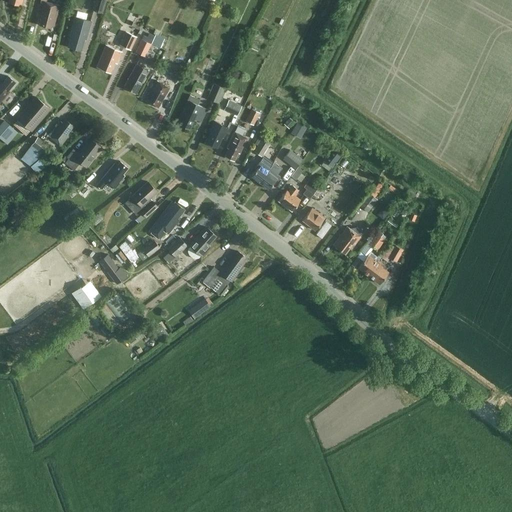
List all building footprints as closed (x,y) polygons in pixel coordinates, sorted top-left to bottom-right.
[(51,26),(54,27),(60,5),(43,0),(39,13),(42,14),(39,25),(50,28),(51,26)] [(94,0),(92,10),(103,13),(106,0),(94,0)] [(84,39),(86,40),(91,21),(75,17),(69,35),(71,36),(68,47),(81,50),(84,39)] [(136,37),(126,32),(120,44),(131,49),(136,37)] [(165,37),(156,34),(151,43),(161,47),(165,37)] [(151,43),(142,39),(136,52),(145,56),(151,43)] [(122,52),(106,45),(97,67),(110,73),(115,63),(117,63),(122,52)] [(150,72),(137,64),(124,86),(135,92),(136,89),(139,90),(150,72)] [(8,90),(15,82),(8,76),(2,83),(1,82),(0,82),(0,102),(10,91),(8,90)] [(170,88),(157,80),(145,100),(156,107),(158,104),(160,105),(170,88)] [(207,98),(219,103),(225,88),(214,84),(207,98)] [(245,99),(232,93),(224,109),(237,116),(245,99)] [(204,117),(207,109),(198,105),(200,100),(190,95),(177,122),(180,123),(179,124),(190,129),(195,119),(197,120),(199,115),(204,117)] [(26,136),(31,130),(50,109),(36,97),(13,124),(26,136)] [(260,112),(252,109),(246,121),(254,125),(260,112)] [(222,137),(223,137),(231,120),(219,114),(215,121),(214,121),(209,131),(210,131),(205,142),(217,148),(222,137)] [(289,118),(284,124),(289,128),(294,122),(289,118)] [(74,126),(65,119),(62,122),(61,121),(49,136),(61,145),(68,136),(66,135),(74,126)] [(18,132),(14,129),(4,120),(0,125),(0,137),(8,145),(18,132)] [(291,133),(300,138),(306,128),(296,122),(291,133)] [(241,151),(247,138),(242,135),(245,129),(238,126),(227,148),(229,149),(225,156),(234,160),(239,150),(241,151)] [(40,151),(44,155),(50,146),(38,137),(24,154),(32,161),(40,151)] [(263,138),(262,139),(259,137),(255,144),(258,145),(254,152),(262,157),(270,143),(263,138)] [(73,149),(67,157),(65,156),(61,161),(65,163),(74,170),(80,162),(87,167),(95,156),(94,155),(101,146),(90,139),(85,146),(84,145),(78,153),(73,149)] [(324,160),(333,167),(342,155),(333,148),(324,160)] [(283,159),(295,169),(303,159),(297,154),(291,150),(283,159)] [(40,163),(44,167),(51,161),(48,157),(40,163)] [(272,165),(273,162),(268,158),(264,164),(260,161),(255,167),(256,169),(251,176),(260,182),(269,169),(272,165)] [(128,167),(120,161),(118,164),(115,162),(97,184),(102,188),(107,182),(115,188),(119,183),(120,184),(124,179),(123,178),(124,175),(122,174),(128,167)] [(298,167),(291,176),(296,180),(303,171),(298,167)] [(275,183),(280,177),(269,169),(260,182),(269,189),(274,182),(275,183)] [(320,185),(310,178),(303,187),(306,189),(303,193),(310,199),(320,185)] [(375,188),(379,191),(385,184),(380,180),(375,187),(375,188)] [(142,213),(146,217),(157,206),(150,199),(157,192),(148,182),(132,196),(143,209),(141,211),(142,213)] [(79,192),(86,198),(93,189),(87,183),(79,192)] [(31,194),(36,196),(40,189),(35,186),(31,194)] [(279,201),(292,211),(300,200),(295,195),(299,190),(293,186),(288,191),(287,190),(279,201)] [(369,193),(375,197),(379,191),(375,188),(375,187),(374,186),(369,193)] [(369,193),(368,192),(359,205),(368,212),(378,199),(375,197),(369,193)] [(175,203),(174,204),(172,202),(150,231),(159,238),(165,231),(168,233),(178,220),(177,219),(184,210),(175,203)] [(82,214),(76,208),(63,218),(69,225),(82,214)] [(302,220),(315,230),(325,218),(312,208),(302,220)] [(142,213),(137,218),(140,222),(146,217),(142,213)] [(396,220),(400,224),(405,217),(400,214),(396,220)] [(349,228),(347,226),(333,245),(345,254),(354,242),(355,243),(364,232),(356,227),(349,228)] [(208,228),(206,227),(191,243),(189,245),(190,246),(189,247),(188,248),(188,249),(188,251),(188,252),(188,253),(189,254),(189,255),(190,255),(190,256),(191,256),(192,257),(193,257),(194,258),(195,258),(196,258),(198,258),(200,256),(200,255),(202,256),(203,255),(211,246),(208,244),(216,236),(208,228)] [(364,237),(369,241),(373,235),(368,231),(364,237)] [(377,250),(385,240),(376,234),(362,252),(367,256),(358,267),(369,276),(379,261),(375,258),(377,256),(371,252),(367,256),(373,247),(377,250)] [(134,240),(129,235),(124,239),(128,245),(134,240)] [(188,246),(180,237),(167,248),(170,251),(163,257),(168,262),(174,257),(175,257),(188,246)] [(160,247),(154,240),(143,249),(148,257),(160,247)] [(138,258),(125,241),(118,246),(131,263),(138,258)] [(115,254),(122,262),(127,258),(121,250),(117,244),(110,249),(115,255),(115,254)] [(395,247),(390,244),(382,258),(387,261),(389,257),(396,261),(403,249),(396,245),(395,247)] [(210,288),(216,292),(223,283),(226,285),(230,280),(232,281),(239,272),(238,271),(245,261),(244,260),(246,257),(238,251),(236,254),(234,252),(220,271),(214,267),(202,281),(210,288)] [(120,267),(119,268),(108,254),(99,261),(116,283),(127,275),(120,267)] [(379,284),(388,272),(381,267),(383,264),(379,261),(369,276),(379,284)] [(216,292),(221,296),(228,287),(226,285),(223,283),(216,292)] [(104,302),(120,322),(133,313),(117,292),(104,302)] [(211,306),(204,298),(188,310),(194,318),(211,306)] [(117,319),(104,302),(97,308),(110,324),(117,319)] [(152,329),(160,340),(168,334),(160,323),(152,329)]
